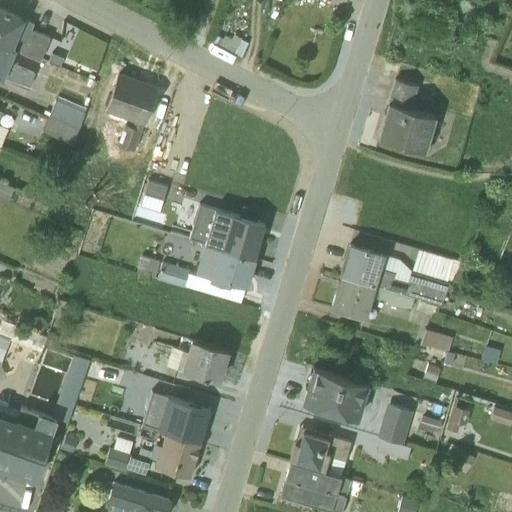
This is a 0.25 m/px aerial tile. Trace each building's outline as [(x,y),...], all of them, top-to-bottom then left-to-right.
[(32,22),(0,8),(0,42),(39,59),(49,37),(30,29),(33,23),(32,22)] [(2,77),(26,88),(33,73),(9,63),(15,49),(0,42),(0,79),(1,79),(2,77)] [(156,88),(117,74),(104,110),(132,120),(130,126),(123,123),(116,143),(133,149),(142,124),(143,124),(156,88)] [(417,84),(394,78),(377,137),(424,150),(434,115),(412,108),(417,84)] [(48,114),(77,127),(85,107),(57,94),(56,95),(48,114)] [(77,127),(48,114),(42,131),(71,143),(77,127)] [(142,203),(160,208),(168,183),(149,177),(142,203)] [(0,181),(0,197),(7,201),(13,187),(0,181)] [(204,243),(253,258),(258,240),(255,239),(260,222),(198,204),(188,238),(204,243)] [(204,243),(194,274),(227,284),(229,280),(245,284),(253,258),(204,243)] [(340,276),(439,305),(447,289),(449,283),(410,271),(410,270),(397,258),(349,244),(348,245),(340,276)] [(449,283),(460,261),(418,248),(410,270),(410,271),(449,283)] [(158,261),(140,255),(136,271),(154,278),(158,261)] [(188,269),(162,262),(156,280),(182,287),(188,269)] [(386,302),(408,309),(412,297),(340,276),(330,307),(364,317),(371,295),(386,300),(386,302)] [(425,328),(423,342),(450,346),(452,332),(425,328)] [(174,349),(169,366),(216,380),(226,349),(189,338),(185,352),(174,349)] [(367,383),(312,367),(302,401),(357,419),(367,383)] [(198,441),(208,408),(150,391),(141,424),(164,431),(198,441)] [(0,465),(20,409),(5,404),(7,399),(0,397),(0,465)] [(376,435),(402,443),(412,409),(386,401),(376,435)] [(453,404),(445,428),(458,432),(461,424),(465,425),(469,409),(453,404)] [(55,418),(22,406),(20,409),(0,465),(0,470),(32,482),(55,418)] [(511,412),(493,406),(489,417),(509,424),(511,414),(511,412)] [(421,415),(418,426),(437,431),(441,420),(421,415)] [(299,426),(288,461),(339,475),(350,440),(299,426)] [(152,443),(148,457),(155,459),(154,465),(188,475),(198,441),(164,431),(159,445),(152,443)] [(116,436),(113,447),(128,452),(132,441),(116,436)] [(406,459),(410,445),(380,436),(376,450),(406,459)] [(473,457),(449,443),(440,458),(464,473),(473,457)] [(109,446),(103,463),(124,470),(125,468),(143,474),(147,462),(129,456),(129,452),(109,446)] [(288,461),(279,494),(339,511),(349,478),(288,461)] [(164,511),(168,499),(112,479),(106,500),(112,502),(109,511),(164,511)]
